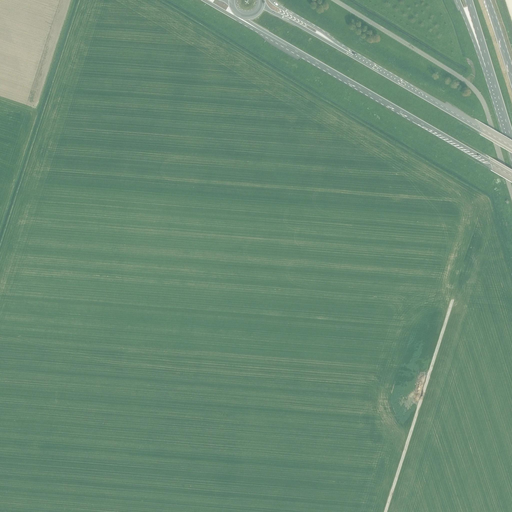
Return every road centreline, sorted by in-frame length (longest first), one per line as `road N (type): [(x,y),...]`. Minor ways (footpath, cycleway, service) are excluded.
road 1 (primary): [(256,26),(511,174)]
road 2 (unclassified): [(511,191),(474,88),(335,0)]
road 3 (primary): [(511,148),(352,56)]
